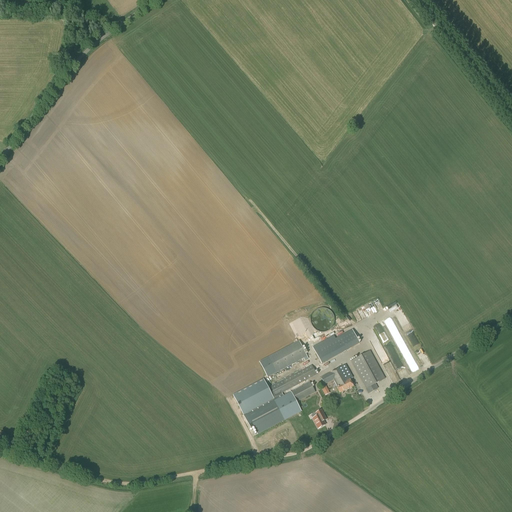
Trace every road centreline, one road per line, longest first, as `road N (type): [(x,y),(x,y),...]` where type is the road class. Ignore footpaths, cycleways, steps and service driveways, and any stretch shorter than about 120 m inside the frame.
road 1 (track): [(363,414),(301,450),(132,483),(0,451)]
road 2 (unclassified): [(0,159),(95,42),(156,0)]
road 3 (unclassified): [(363,414),(511,317)]
road 4 (unclassified): [(511,120),(415,0)]
